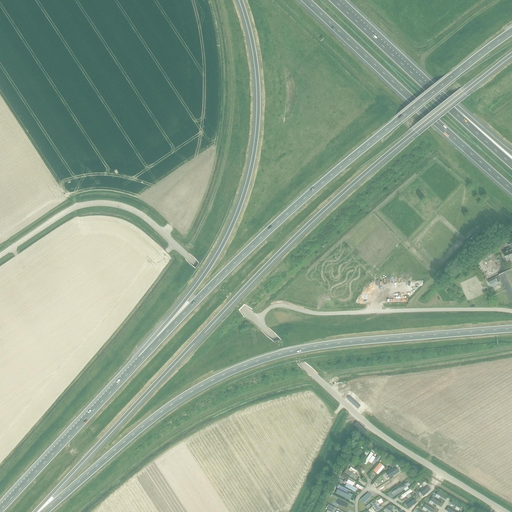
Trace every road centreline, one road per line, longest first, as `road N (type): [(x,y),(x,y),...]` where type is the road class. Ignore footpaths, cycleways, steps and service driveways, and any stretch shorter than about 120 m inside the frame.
road 1 (motorway): [(37,511),(309,222),(511,54)]
road 2 (motorway): [(40,511),(164,410),(241,368),(325,344),(511,329)]
road 3 (motorway): [(511,33),(323,181),(142,357)]
road 4 (unclassified): [(505,511),(364,422),(196,265)]
road 5 (motorway): [(240,0),(257,84),(251,166),(215,258),(142,357)]
road 6 (motorway): [(303,0),(511,189)]
road 7 (unclassified): [(0,256),(66,211),(104,203),(137,211),(196,265)]
road 8 (trunk): [(142,357),(0,509)]
road 9 (motorway): [(478,133),(334,0)]
